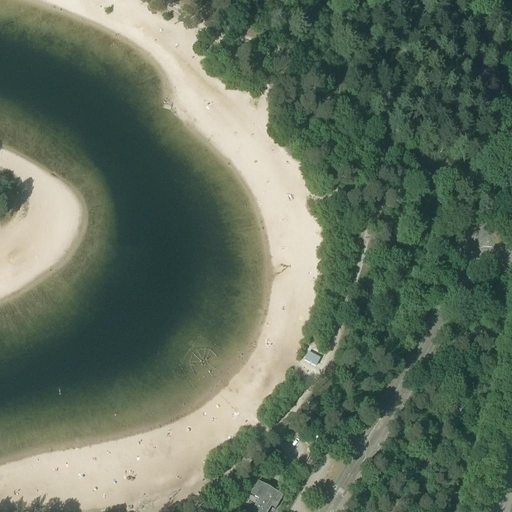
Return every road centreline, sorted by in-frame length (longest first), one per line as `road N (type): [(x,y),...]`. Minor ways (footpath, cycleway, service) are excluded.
road 1 (unknown): [(449,511),(491,363),(511,215)]
road 2 (unclassified): [(475,511),(511,370)]
road 3 (unknown): [(511,124),(474,0)]
